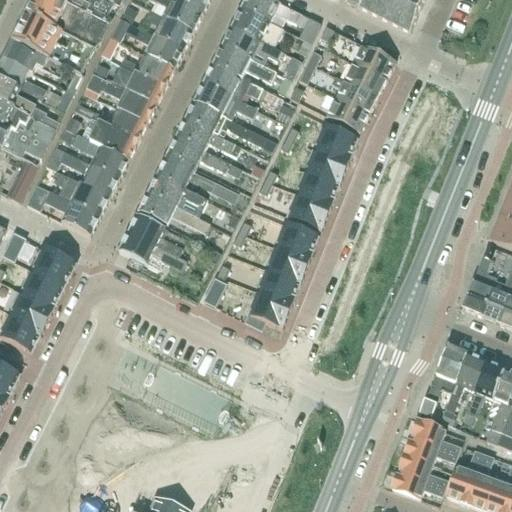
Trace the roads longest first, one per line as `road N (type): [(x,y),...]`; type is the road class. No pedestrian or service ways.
road 1 (residential): [(286,376),(130,297),(101,291),(85,305),(0,474)]
road 2 (residential): [(420,57),(286,376)]
road 3 (tertiary): [(495,89),(421,271)]
road 4 (tertiary): [(341,474),(413,314)]
road 5 (residential): [(242,511),(297,381)]
road 6 (residential): [(420,57),(301,0)]
